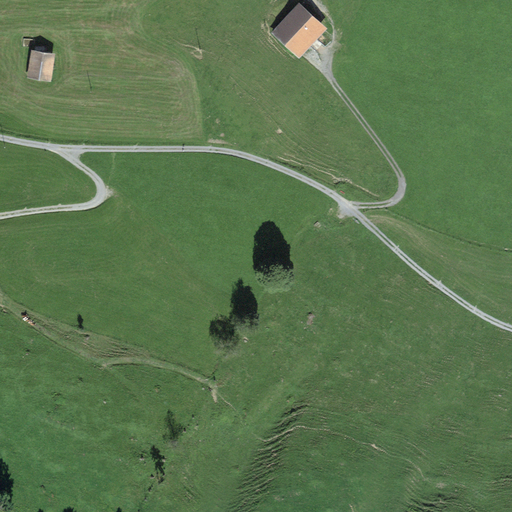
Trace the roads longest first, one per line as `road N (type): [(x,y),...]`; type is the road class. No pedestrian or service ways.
road 1 (track): [(0,138),(220,150),(279,167),(344,203),(465,304),(511,324)]
road 2 (track): [(309,59),(403,181),(398,200),(386,205),(344,203)]
road 3 (track): [(0,216),(96,204),(98,182),(48,145)]
